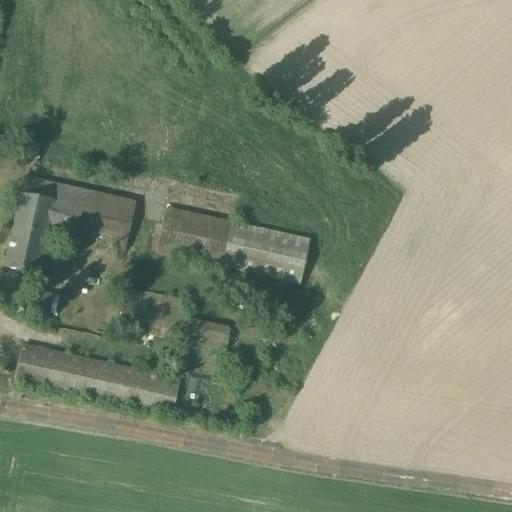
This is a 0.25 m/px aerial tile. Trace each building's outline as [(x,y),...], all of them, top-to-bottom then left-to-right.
[(126,245),(135,203),(23,178),(3,268),(36,276),(44,242),(47,228),(75,234),(126,245)] [(308,241),(167,209),(156,255),(299,287),(308,241)] [(71,247),(75,234),(47,228),(44,242),(71,247)] [(230,330),(182,319),(185,302),(127,289),(118,330),(225,352),(230,330)] [(27,309),(50,314),(54,295),(31,291),(27,309)] [(173,419),(181,383),(21,347),(13,383),(173,419)]
